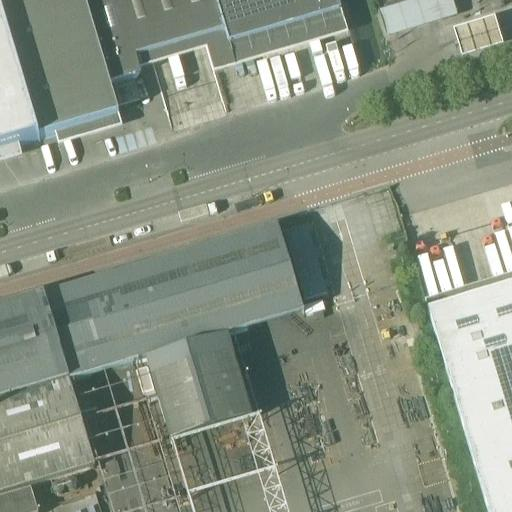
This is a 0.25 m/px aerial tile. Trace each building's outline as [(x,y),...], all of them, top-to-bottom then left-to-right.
[(0,0),(0,9),(39,142),(56,137),(119,118),(116,108),(137,101),(131,81),(134,80),(139,72),(136,61),(150,57),(203,41),(225,35),(228,47),(339,14),(341,14),(337,0),(0,0)] [(451,0),(435,0),(443,23),(457,19),(451,0)] [(0,153),(19,148),(28,146),(39,142),(0,9),(0,153)] [(495,19),(453,32),(458,50),(461,61),(503,46),(499,32),(495,19)] [(307,227),(284,234),(305,302),(327,295),(307,227)] [(278,231),(0,313),(0,497),(95,470),(79,416),(98,410),(90,384),(71,390),(70,386),(146,363),(171,447),(252,423),(227,337),(303,315),(278,231)] [(487,511),(511,511),(511,289),(428,315),(487,511)] [(0,511),(37,511),(31,492),(0,501),(0,511)]
